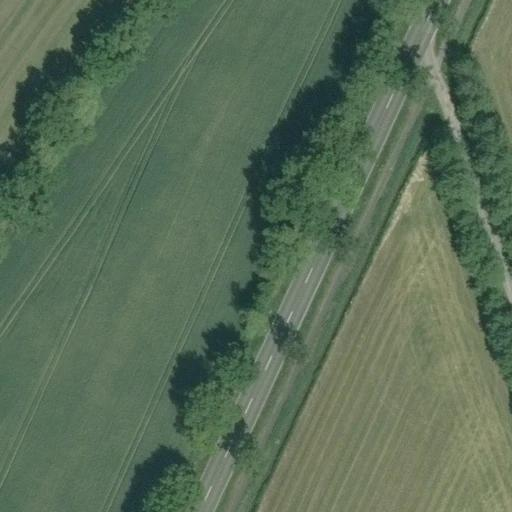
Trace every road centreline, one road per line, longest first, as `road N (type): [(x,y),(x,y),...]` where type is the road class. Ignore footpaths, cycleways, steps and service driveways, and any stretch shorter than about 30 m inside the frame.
road 1 (tertiary): [(203,511),(441,0)]
road 2 (track): [(423,39),(511,283)]
